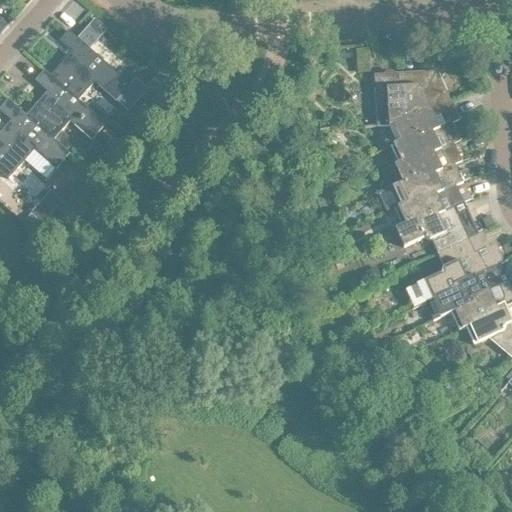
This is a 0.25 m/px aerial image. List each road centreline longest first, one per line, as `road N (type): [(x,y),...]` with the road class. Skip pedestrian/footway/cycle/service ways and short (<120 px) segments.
road 1 (residential): [(496,8),(283,26),(172,20),(131,0)]
road 2 (residential): [(496,8),(511,208)]
